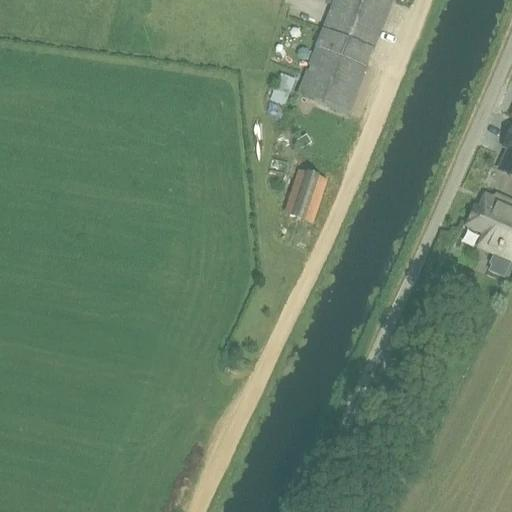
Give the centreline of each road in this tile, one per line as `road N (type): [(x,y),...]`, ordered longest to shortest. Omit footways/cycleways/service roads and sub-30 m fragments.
road 1 (track): [(188,511),(390,80)]
road 2 (unclassified): [(392,310),(511,40)]
road 3 (track): [(291,511),(392,310)]
